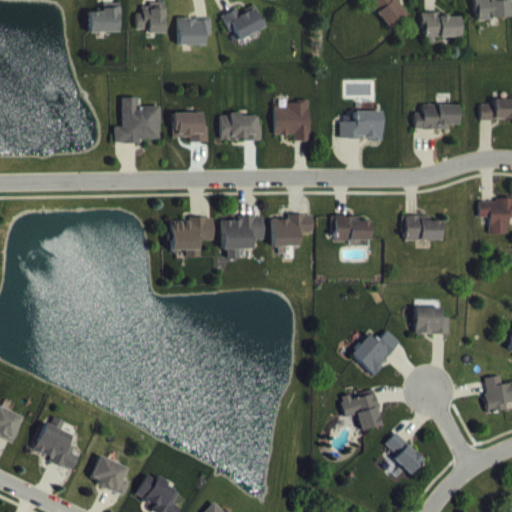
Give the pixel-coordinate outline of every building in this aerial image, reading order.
[(383,0),(366,14),(390,43),(409,27),(386,0),(383,0)] [(511,32),(510,12),(492,13),(492,9),(475,10),(476,34),(511,32)] [(90,48),(121,47),(120,18),(103,18),(104,26),(90,27),(90,48)] [(165,47),(166,18),(143,18),(143,28),(137,28),(137,46),(165,47)] [(238,23),(222,30),(229,47),(234,45),(239,55),(265,42),(256,21),(240,28),(238,23)] [(424,28),(424,52),(461,51),(460,30),(440,31),(440,27),(424,28)] [(212,50),(211,32),(178,33),(178,60),(205,60),(205,50),(212,50)] [(122,113),(123,142),(115,142),(115,158),(141,158),(141,154),(162,154),(161,121),(139,122),(139,112),(122,113)] [(481,135),(511,134),(511,113),(493,114),(493,118),(480,119),(481,135)] [(274,122),(275,150),(294,149),(294,156),(310,156),(310,115),(288,116),(289,122),(274,122)] [(458,120),(423,119),(423,127),(416,127),(415,144),(449,145),(449,139),(458,140),(458,120)] [(382,126),(355,126),(355,136),(340,136),(340,155),(382,154),(382,126)] [(202,128),(173,128),(173,153),(190,152),(190,157),(209,157),(208,141),(202,141),(202,128)] [(220,129),(221,156),(262,155),(261,131),(242,132),(242,128),(220,129)] [(489,248),(509,248),(508,233),(511,233),(511,213),(479,215),(479,232),(489,232),(489,248)] [(271,234),(272,261),(298,261),(298,247),(313,247),(313,229),(287,230),(287,234),(271,234)] [(442,254),(441,235),(431,235),(431,230),(405,231),(406,255),(442,254)] [(264,254),(263,231),(237,232),(237,235),(221,235),(221,264),(227,264),(227,273),(239,273),(239,264),(251,264),(251,254),(264,254)] [(170,234),(170,265),(185,265),(185,272),(199,272),(199,255),(213,255),(213,233),(170,234)] [(449,349),(450,332),(441,332),(441,322),(415,322),(414,349),(449,349)] [(401,358),(388,345),(377,356),(369,348),(350,368),(372,389),(401,358)] [(511,396),(502,398),(501,390),(484,393),(489,427),(508,424),(507,417),(511,416),(511,396)] [(361,445),(382,440),(374,405),(351,411),(350,409),(340,412),(345,432),(357,429),(361,445)] [(22,430),(0,422),(0,450),(13,455),(22,430)] [(71,449),(45,438),(32,467),(72,484),(78,471),(71,468),(74,462),(67,459),(71,449)] [(393,473),(410,489),(425,474),(397,447),(386,459),(397,470),(393,473)] [(122,494),(127,482),(99,471),(90,495),(124,509),(129,497),(122,494)] [(176,511),(179,508),(165,500),(167,496),(157,490),(155,494),(147,489),(135,509),(140,511),(176,511)]
